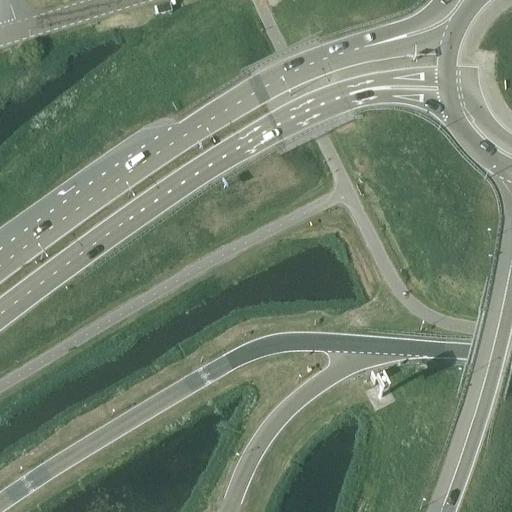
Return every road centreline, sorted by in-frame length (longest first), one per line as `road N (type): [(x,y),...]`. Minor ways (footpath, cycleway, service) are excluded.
road 1 (secondary): [(388,40),(260,90),(0,266)]
road 2 (secondary): [(0,314),(235,149),(347,97)]
road 3 (motorway): [(511,294),(446,511)]
road 4 (motorway): [(511,357),(375,349)]
